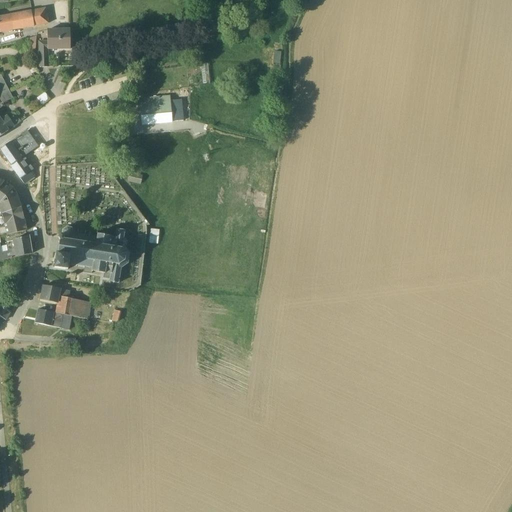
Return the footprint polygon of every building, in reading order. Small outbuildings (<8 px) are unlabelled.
[(0,34),(48,25),(45,10),(0,18),(0,34)] [(46,43),(38,43),(38,69),(47,69),(47,52),(69,52),(69,31),(46,31),(46,43)] [(34,38),(25,41),(28,54),(34,52),(35,38),(34,38)] [(12,100),(0,77),(0,76),(0,109),(3,107),(2,105),(12,100)] [(43,95),(36,100),(40,106),(48,101),(44,94),(43,95)] [(169,98),(138,100),(140,126),(171,124),(169,98)] [(0,137),(20,123),(13,114),(7,119),(6,117),(0,121),(0,120),(0,137)] [(34,178),(9,144),(0,150),(0,153),(23,186),(34,178)] [(129,174),(127,183),(139,186),(137,192),(144,194),(148,178),(129,174)] [(3,183),(0,181),(0,203),(15,195),(14,194),(12,196),(10,192),(10,189),(3,183)] [(26,232),(23,220),(20,208),(16,197),(0,205),(0,214),(0,215),(3,225),(6,237),(26,232)] [(55,255),(53,270),(67,272),(68,267),(83,269),(82,274),(91,276),(91,273),(102,275),(102,280),(107,281),(107,282),(107,284),(117,285),(120,270),(127,265),(129,255),(123,248),(125,247),(126,243),(124,241),(123,240),(124,232),(116,231),(114,239),(96,236),(95,239),(73,235),(72,232),(70,230),(66,229),(65,229),(65,230),(63,232),(62,231),(61,232),(62,232),(62,233),(61,237),(60,237),(59,237),(58,238),(57,239),(57,240),(58,240),(58,241),(59,242),(57,256),(55,255)] [(149,229),(149,244),(159,244),(159,229),(149,229)] [(0,245),(0,262),(30,256),(27,238),(5,243),(5,245),(0,247),(0,245)] [(147,251),(146,284),(154,285),(155,251),(147,251)] [(87,320),(88,320),(91,305),(68,300),(69,293),(42,288),(39,301),(56,304),(54,315),(78,319),(87,320)] [(0,318),(4,322),(9,313),(0,307),(0,318)] [(113,322),(121,323),(122,311),(114,310),(113,322)] [(34,325),(68,332),(71,319),(37,311),(34,325)]
